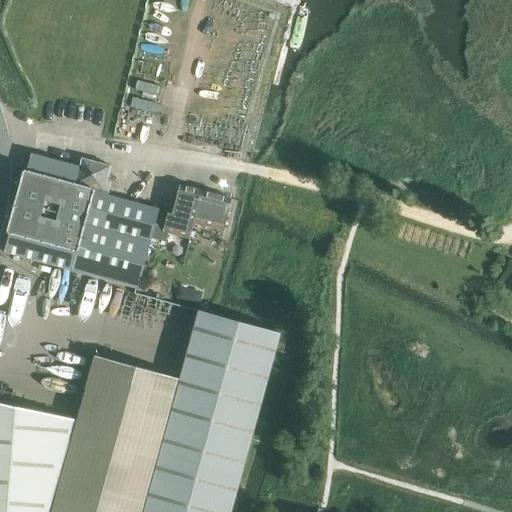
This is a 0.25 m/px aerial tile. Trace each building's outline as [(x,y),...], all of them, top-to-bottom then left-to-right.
[(138,288),(151,238),(158,210),(159,209),(108,195),(111,183),(107,182),(111,166),(83,159),(80,167),(32,155),(28,171),(25,170),(23,172),(8,234),(11,234),(6,253),(138,288)] [(190,240),(192,233),(194,223),(193,223),(201,191),(181,185),(174,214),(168,213),(158,210),(151,238),(166,242),(169,234),(190,240)] [(224,231),(232,199),(201,191),(193,223),(194,223),(224,231)] [(178,297),(201,304),(204,295),(181,288),(178,297)] [(200,311),(180,379),(143,511),(231,511),(281,333),(200,311)] [(94,356),(52,511),(143,511),(180,379),(94,356)] [(0,511),(48,511),(75,420),(0,403),(0,511)]
